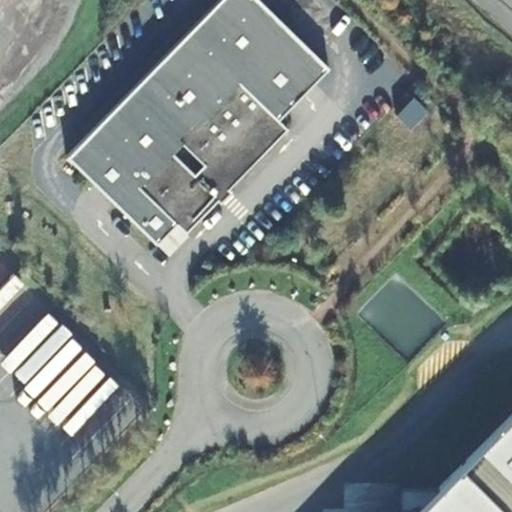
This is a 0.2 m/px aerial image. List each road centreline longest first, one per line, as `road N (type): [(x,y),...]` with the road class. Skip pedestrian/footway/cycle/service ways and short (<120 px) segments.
road 1 (residential): [(208,414),(254,433),(281,426),(310,388),(311,360),(301,337),(280,320),(250,313),(210,329)]
road 2 (residential): [(116,511),(208,414)]
